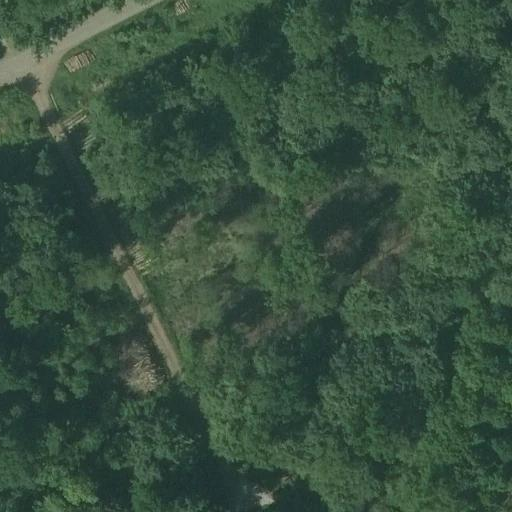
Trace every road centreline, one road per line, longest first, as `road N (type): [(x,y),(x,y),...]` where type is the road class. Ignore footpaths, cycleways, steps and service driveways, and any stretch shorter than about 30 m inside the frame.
road 1 (track): [(306,511),(239,463),(0,18)]
road 2 (unclassified): [(141,0),(0,73)]
